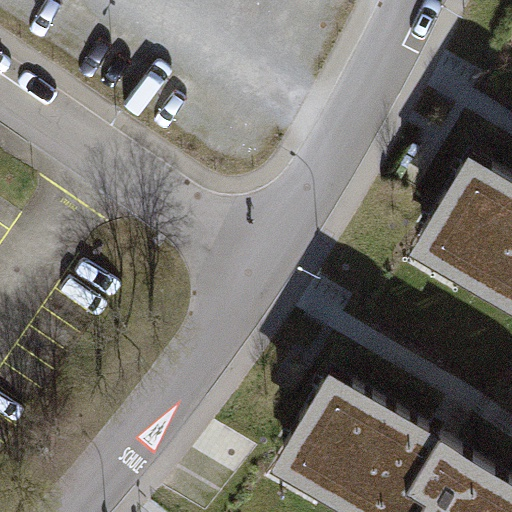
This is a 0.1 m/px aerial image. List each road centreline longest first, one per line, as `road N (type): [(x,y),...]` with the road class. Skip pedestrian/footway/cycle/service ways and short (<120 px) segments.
road 1 (residential): [(0,94),(259,278)]
road 2 (residential): [(409,0),(342,139),(259,278)]
road 3 (residential): [(259,278),(115,471),(75,511)]
